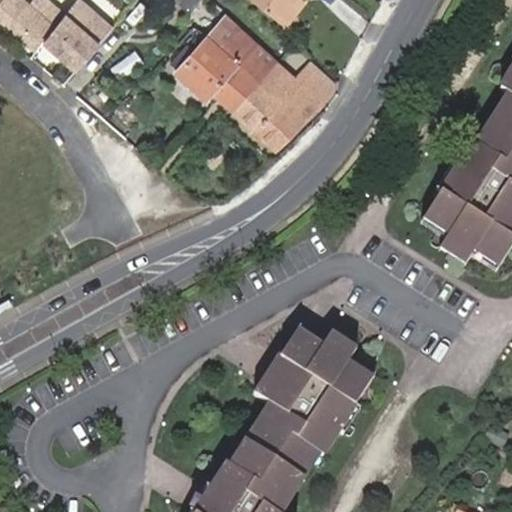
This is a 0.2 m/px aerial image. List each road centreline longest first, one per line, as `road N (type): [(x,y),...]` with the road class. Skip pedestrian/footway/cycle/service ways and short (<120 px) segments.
road 1 (residential): [(0,354),(311,176),(428,0)]
road 2 (residential): [(0,64),(81,145),(108,205)]
